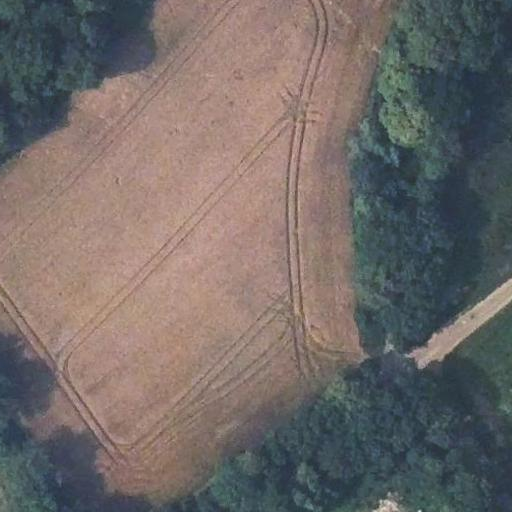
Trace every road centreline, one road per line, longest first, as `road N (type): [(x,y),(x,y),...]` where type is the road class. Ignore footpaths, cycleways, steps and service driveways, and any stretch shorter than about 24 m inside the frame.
road 1 (track): [(408,366),(402,177),(448,15),(460,0)]
road 2 (unclassified): [(230,511),(511,285)]
